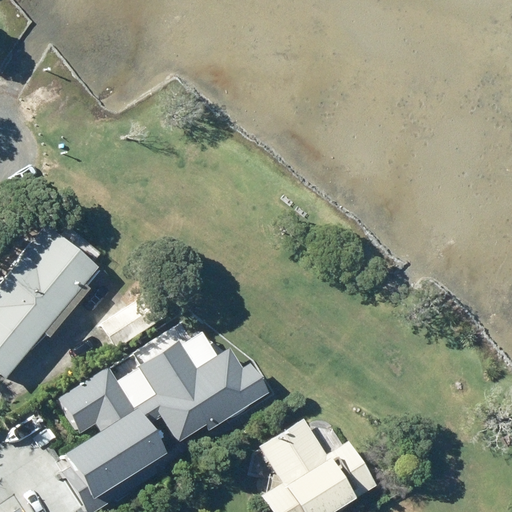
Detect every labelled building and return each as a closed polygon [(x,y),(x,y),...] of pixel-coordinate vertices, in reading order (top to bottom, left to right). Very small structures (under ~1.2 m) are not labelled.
[(0,370),(84,268),(32,226),(0,265),(0,370)] [(139,293),(94,323),(110,347),(155,317),(139,293)] [(177,452),(138,394),(114,358),(48,403),(73,439),(50,455),(57,466),(48,472),(74,511),(112,511),(185,463),(177,452)] [(250,446),(273,483),(253,496),(263,511),(325,511),(367,486),(339,441),(317,455),(294,419),(250,446)] [(7,511),(36,511),(28,499),(7,511)]
